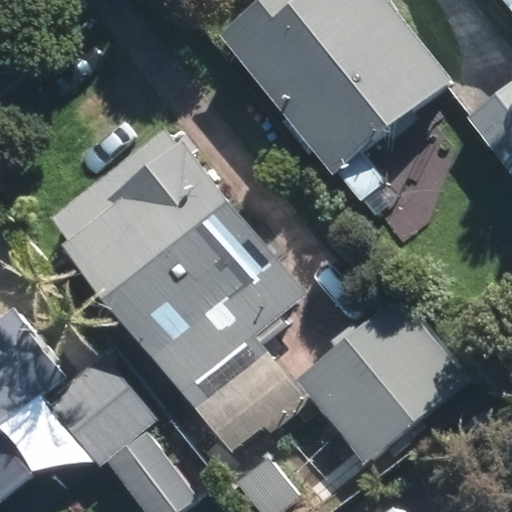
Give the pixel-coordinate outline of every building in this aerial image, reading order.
[(281,0),(236,36),(346,174),(466,79),(403,0),(281,0)] [(511,88),(477,115),(511,161),(511,88)] [(178,126),(63,214),(82,238),(79,241),(207,405),(279,351),(328,312),(195,140),(191,143),(178,126)] [(413,297),(307,379),(374,465),(480,383),(413,297)] [(0,503),(2,506),(49,470),(14,424),(80,374),(26,305),(7,319),(0,310),(0,503)] [(168,420),(114,351),(57,395),(110,465),(168,420)] [(242,450),(313,395),(279,351),(207,405),(242,450)] [(186,511),(216,490),(165,424),(116,461),(155,511),(186,511)] [(292,511),(309,499),(275,456),(244,480),(268,511),(292,511)] [(415,511),(409,503),(398,511),(377,511),(369,502),(357,511),(415,511)]
